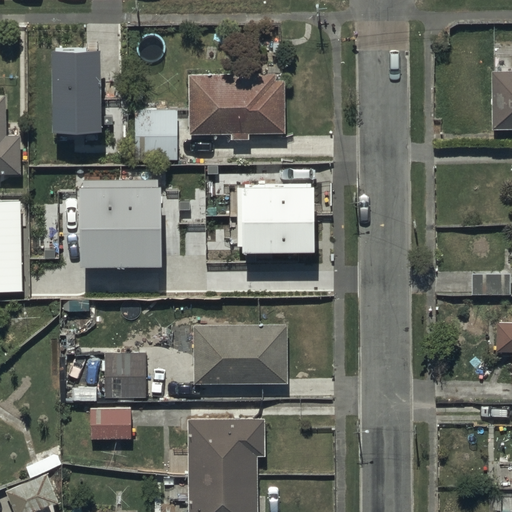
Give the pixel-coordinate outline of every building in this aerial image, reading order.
[(52,43),(53,124),(103,124),(102,42),(52,43)] [(251,71),(187,72),(189,132),(230,132),(230,137),(248,137),(248,131),(285,130),(284,77),(280,77),(280,52),(251,53),(251,71)] [(511,68),(492,68),(492,128),(511,127),(511,68)] [(0,94),(0,93),(0,173),(18,173),(17,132),(2,133),(0,94)] [(174,109),(133,110),(134,159),(174,159),(174,109)] [(162,258),(161,179),(81,180),(82,259),(162,258)] [(314,244),(314,180),(242,180),(243,246),(314,244)] [(0,288),(23,288),(20,197),(0,198),(0,288)] [(510,273),(472,273),(472,293),(510,293),(510,273)] [(511,320),(497,320),(496,349),(511,349),(511,386),(511,320)] [(286,325),(194,324),(193,382),(286,383),(286,325)] [(144,352),(103,352),(103,396),(144,396),(144,352)] [(130,407),(89,407),(89,437),(130,437),(130,407)] [(264,415),(187,416),(188,511),(257,511),(256,455),(265,455),(264,415)] [(44,471),(5,490),(13,511),(51,511),(62,506),(44,471)]
